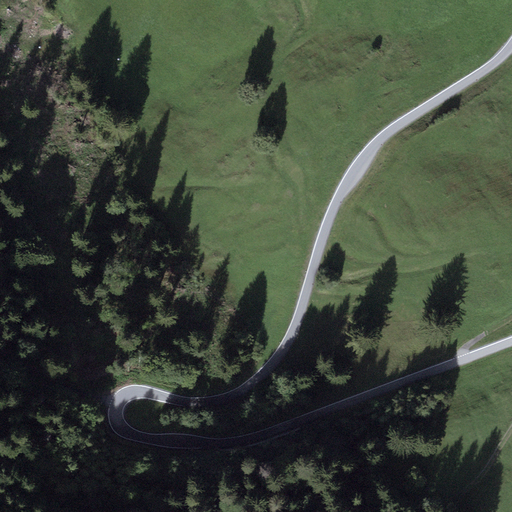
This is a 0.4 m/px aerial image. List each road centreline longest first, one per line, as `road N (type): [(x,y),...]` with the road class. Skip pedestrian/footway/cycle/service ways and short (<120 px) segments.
road 1 (unclassified): [(511,341),(245,441),(155,440),(125,432),(115,417),(129,393),(210,401),(263,374),(289,339),(326,223),(367,151),(511,46)]
road 2 (track): [(118,402),(73,390),(0,347)]
